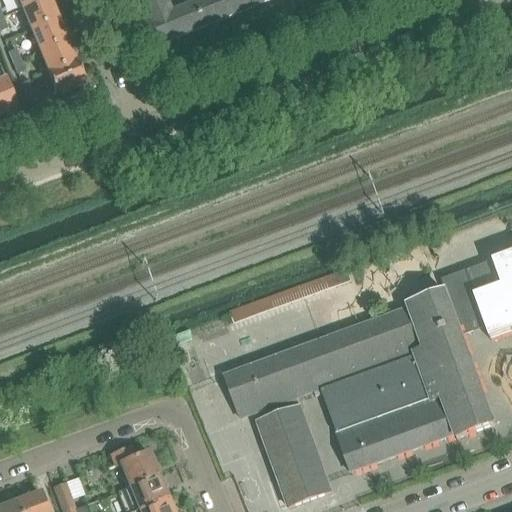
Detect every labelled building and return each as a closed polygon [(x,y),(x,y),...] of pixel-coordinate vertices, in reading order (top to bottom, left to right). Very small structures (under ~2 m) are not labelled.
[(18,0),(23,11),(49,0),(18,0)] [(50,0),(49,0),(23,11),(32,32),(59,21),(50,0)] [(138,0),(145,15),(142,16),(155,48),(272,0),(199,0),(172,11),(167,0),(138,0)] [(59,21),(32,32),(40,53),(67,42),(59,21)] [(67,42),(40,53),(49,74),(76,63),(67,42)] [(14,63),(21,61),(16,50),(9,52),(14,63)] [(21,61),(14,63),(19,74),(25,72),(21,61)] [(76,63),(49,74),(48,74),(57,96),(86,84),(77,63),(76,63)] [(0,117),(17,111),(6,81),(0,83),(0,117)] [(38,103),(34,92),(29,81),(22,84),(32,106),(38,103)] [(511,256),(444,282),(448,293),(410,307),(412,311),(228,378),(243,420),(258,414),(262,424),(261,424),(292,509),(333,494),(298,399),(316,392),(318,398),(325,395),(354,474),(457,436),(459,440),(496,426),(462,333),(486,325),(492,341),(511,333),(511,256)] [(351,283),(347,271),(333,277),(337,288),(351,283)] [(189,332),(174,339),(177,346),(192,339),(189,332)] [(124,479),(129,490),(160,477),(150,454),(137,459),(132,449),(113,457),(117,468),(123,466),(127,477),(124,479)] [(69,471),(76,488),(88,484),(82,467),(69,471)] [(160,477),(129,490),(120,494),(126,511),(143,511),(170,501),(160,477)] [(66,485),(54,489),(62,511),(71,511),(76,510),(72,502),(66,485)] [(47,511),(41,494),(17,503),(20,511),(47,511)] [(174,511),(170,501),(143,511),(174,511)] [(20,511),(17,503),(0,509),(0,511),(20,511)]
